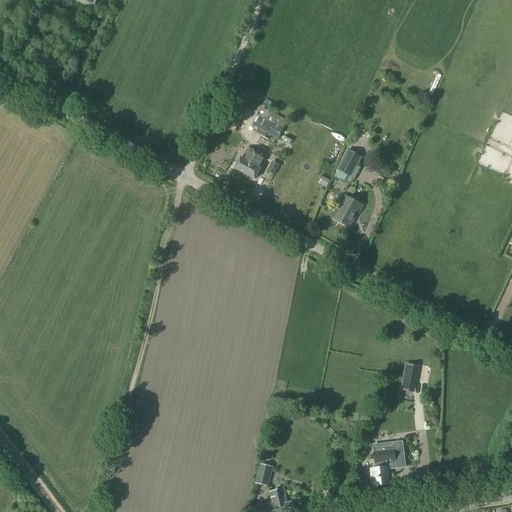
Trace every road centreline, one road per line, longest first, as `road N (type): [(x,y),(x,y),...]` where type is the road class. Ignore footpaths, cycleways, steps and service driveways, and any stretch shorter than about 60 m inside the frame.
road 1 (unclassified): [(511,352),(0,79)]
road 2 (track): [(101,511),(183,177),(259,0)]
road 3 (residential): [(393,511),(511,493)]
